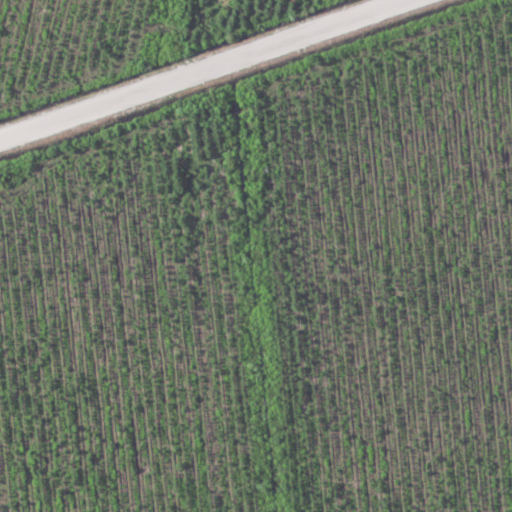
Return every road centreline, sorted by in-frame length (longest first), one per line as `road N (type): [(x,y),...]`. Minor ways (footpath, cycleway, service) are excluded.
road 1 (track): [(303,511),(257,158)]
road 2 (track): [(257,158),(0,244)]
